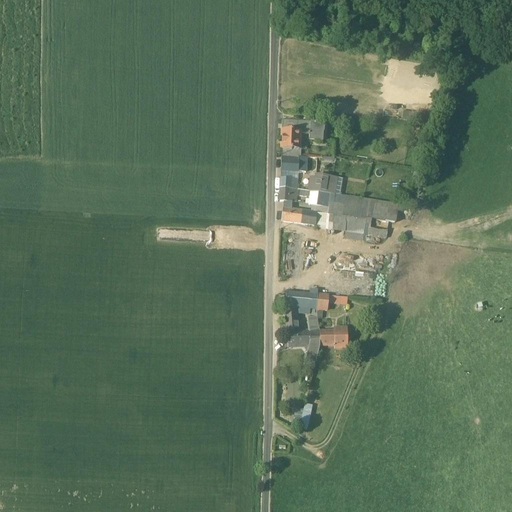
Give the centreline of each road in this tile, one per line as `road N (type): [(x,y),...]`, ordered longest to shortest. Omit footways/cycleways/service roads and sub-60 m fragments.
road 1 (residential): [(274,52),(268,423)]
road 2 (track): [(360,308),(374,310),(377,321),(326,440),(308,447),(284,433)]
